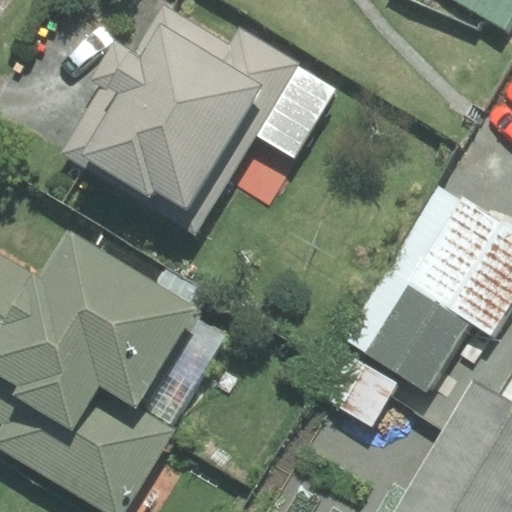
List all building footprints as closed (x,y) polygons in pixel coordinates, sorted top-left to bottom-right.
[(511,14),(511,0),(430,0),(501,37),(511,14)] [(90,90),(100,97),(61,163),(199,248),(257,147),(295,170),(337,99),(240,40),(231,55),(165,15),(135,65),(115,53),(90,90)] [(511,315),(511,240),(440,195),(388,278),(492,347),(511,315)] [(40,286),(0,262),(0,434),(1,435),(0,435),(0,457),(94,511),(130,511),(173,445),(139,425),(205,320),(68,242),(40,286)] [(434,412),(370,376),(346,418),(409,454),(434,412)] [(511,511),(511,422),(473,393),(402,511),(511,511)] [(387,448),(339,423),(322,456),(370,481),(387,448)]
